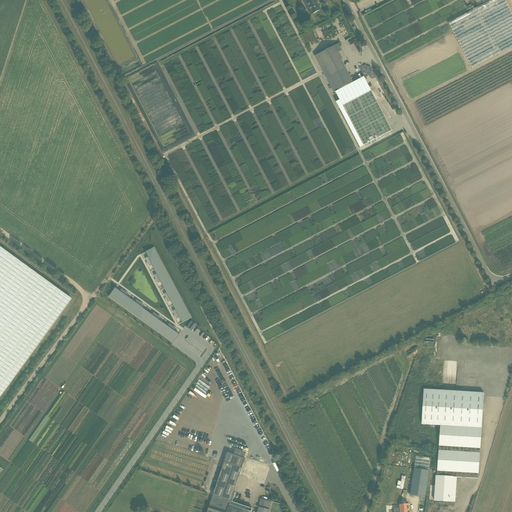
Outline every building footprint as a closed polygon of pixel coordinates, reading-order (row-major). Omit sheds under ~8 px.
[(313,14),(321,10),(315,0),(312,0),(312,1),(311,0),(304,0),(303,1),(305,5),(308,3),(313,14)] [(511,15),(504,0),(493,0),(448,23),(472,69),(511,48),(511,15)] [(334,46),(319,54),(315,57),(322,70),(333,93),(353,83),(337,51),(341,49),(339,44),(334,47),(334,46)] [(364,77),(335,92),(340,100),(364,146),(392,131),(364,77)] [(154,247),(145,252),(150,261),(159,256),(154,247)] [(0,397),(71,301),(0,248),(0,397)] [(159,256),(150,261),(154,269),(163,265),(159,256)] [(163,265),(154,269),(158,278),(168,273),(163,265)] [(168,273),(158,278),(163,286),(172,282),(168,273)] [(173,283),(164,288),(168,297),(178,292),(173,283)] [(114,288),(108,297),(116,303),(123,294),(114,288)] [(178,292),(168,297),(173,305),(182,300),(178,292)] [(123,294),(116,303),(124,308),(130,300),(123,294)] [(130,300),(124,308),(132,314),(138,306),(130,300)] [(182,300),(173,305),(177,314),(186,309),(182,300)] [(138,306),(132,314),(140,320),(146,311),(138,306)] [(186,309),(177,314),(182,323),(191,318),(186,309)] [(148,312),(141,321),(149,326),(155,318),(148,312)] [(155,318),(149,326),(157,332),(163,324),(155,318)] [(163,324),(157,332),(165,338),(171,329),(163,324)] [(171,329),(165,338),(173,344),(179,335),(171,329)] [(478,479),(481,428),(484,393),(424,390),(421,425),(440,426),(437,476),(436,476),(434,501),(455,502),(457,477),(478,479)] [(250,511),(251,509),(230,502),(245,459),(228,453),(207,511),(250,511)] [(424,500),(428,473),(413,471),(409,497),(424,500)] [(397,487),(403,489),(405,479),(402,478),(401,482),(398,481),(397,487)] [(342,511),(333,493),(327,496),(335,511),(342,511)] [(257,511),(268,511),(272,502),(261,499),(257,511)]
